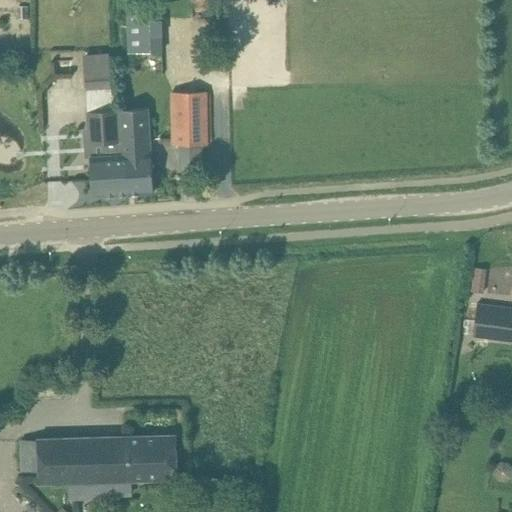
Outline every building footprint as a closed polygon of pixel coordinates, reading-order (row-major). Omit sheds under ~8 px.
[(129,53),(162,51),(160,3),(127,4),(129,53)] [(29,20),(29,7),(19,7),(19,20),(29,20)] [(111,72),(84,74),(86,89),(112,87),(111,72)] [(173,145),(179,145),(179,169),(202,169),(202,144),(207,144),(206,91),(173,92),(173,145)] [(153,193),(152,173),(151,153),(150,153),(149,139),(147,108),(118,110),(121,155),(122,155),(122,165),(126,165),(128,194),(153,193)] [(121,155),(118,110),(87,112),(89,145),(114,143),(115,155),(90,157),(92,197),(128,194),(126,165),(122,165),(122,155),(121,155)] [(511,340),(511,308),(478,304),(474,336),(511,340)] [(130,494),(131,480),(177,479),(176,435),(21,440),(22,460),(22,471),(39,470),(39,484),(69,484),(69,499),(119,497),(119,494),(130,494)] [(496,466),(495,472),(499,478),(505,479),(510,475),(511,469),(508,464),(501,463),(496,466)]
